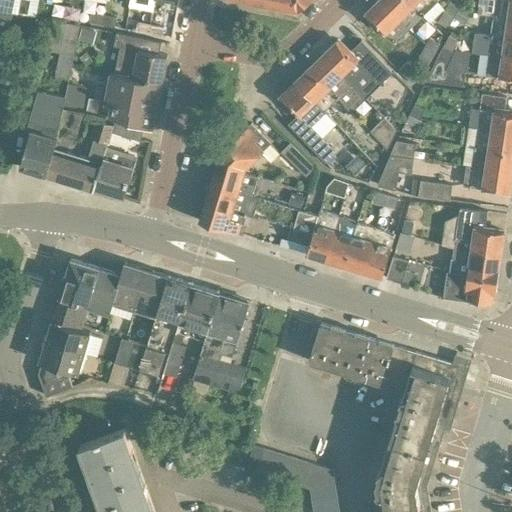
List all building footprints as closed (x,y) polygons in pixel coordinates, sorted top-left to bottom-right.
[(266,0),(266,5),(297,11),(293,0),(266,0)] [(293,0),(297,11),(309,0),(293,0)] [(409,29),(380,0),(377,0),(365,12),(394,42),(409,29)] [(423,15),(408,0),(380,0),(409,29),(423,15)] [(437,1),(435,0),(408,0),(423,15),(437,1)] [(455,18),(462,7),(451,0),(445,11),(455,18)] [(511,0),(489,0),(488,15),(493,16),(511,18),(511,0)] [(462,7),(455,18),(465,25),(471,13),(462,7)] [(0,10),(0,36),(7,38),(12,13),(0,10)] [(455,18),(445,11),(438,22),(448,28),(455,18)] [(89,23),(102,26),(104,16),(91,13),(89,23)] [(104,16),(102,26),(115,28),(117,18),(104,16)] [(511,18),(493,16),(491,35),(511,38),(511,18)] [(55,78),(69,81),(80,26),(50,20),(43,50),(60,54),(55,78)] [(136,32),(149,34),(151,25),(137,23),(136,32)] [(151,25),(149,34),(161,36),(163,28),(151,25)] [(91,43),(94,32),(83,29),(79,40),(91,43)] [(115,74),(161,83),(167,56),(140,50),(142,38),(117,33),(115,46),(121,47),(115,74)] [(511,38),(491,35),(480,33),(477,52),(488,54),(511,57),(511,38)] [(450,36),(444,47),(454,53),(456,49),(460,42),(450,36)] [(423,49),(434,54),(440,44),(429,38),(423,49)] [(337,41),(323,54),(366,99),(392,73),(361,41),(349,53),(337,41)] [(465,73),(446,70),(447,66),(454,53),(444,47),(426,82),(464,87),(465,73)] [(434,54),(423,49),(418,60),(428,66),(434,54)] [(366,99),(323,54),(309,68),(338,98),(352,113),(366,99)] [(511,57),(488,54),(485,74),(511,78),(511,57)] [(408,62),(399,70),(413,84),(421,76),(408,62)] [(338,98),(309,68),(294,82),(324,112),(338,98)] [(110,73),(103,103),(110,104),(108,117),(115,119),(144,128),(152,130),(152,129),(148,128),(151,113),(155,114),(161,83),(115,74),(110,73)] [(324,112),(294,82),(280,95),(298,114),(288,124),(326,163),(338,152),(312,126),(325,113),(324,112)] [(86,113),(87,110),(90,97),(92,89),(69,84),(66,96),(64,108),(86,113)] [(64,108),(66,96),(52,94),(39,91),(27,130),(31,131),(20,166),(50,175),(55,151),(64,108)] [(410,116),(420,121),(432,97),(421,94),(410,116)] [(468,127),(477,128),(511,134),(511,113),(471,107),(468,127)] [(420,121),(410,116),(404,128),(415,131),(420,121)] [(115,119),(113,125),(111,132),(140,141),(144,128),(115,119)] [(111,132),(113,125),(95,121),(90,138),(93,139),(87,161),(55,151),(50,175),(94,189),(103,158),(111,132)] [(220,153),(245,168),(261,152),(270,143),(251,123),(220,153)] [(511,134),(477,128),(474,147),(511,152),(511,134)] [(391,154),(414,158),(416,144),(397,141),(391,154)] [(305,176),(314,168),(290,143),(281,152),(305,176)] [(511,152),(474,147),(471,166),(511,172),(511,152)] [(245,168),(220,153),(211,183),(252,196),(258,176),(244,172),(245,168)] [(414,158),(391,154),(377,185),(396,190),(400,172),(412,174),(414,158)] [(103,158),(94,189),(122,197),(132,166),(103,158)] [(511,180),(511,172),(471,166),(468,186),(510,193),(511,180)] [(334,179),(328,187),(326,191),(345,198),(349,184),(334,179)] [(421,180),(419,196),(451,201),(453,185),(421,180)] [(258,198),(252,196),(211,183),(205,202),(246,215),(252,217),(258,198)] [(271,189),(267,201),(280,204),(283,192),(271,189)] [(383,207),(386,195),(374,192),(371,204),(383,207)] [(386,195),(383,207),(395,210),(398,198),(386,195)] [(246,226),(243,225),(246,215),(205,202),(199,221),(243,235),(246,226)] [(454,250),(501,257),(504,231),(485,228),(487,212),(460,208),(459,215),(446,221),(442,245),(454,248),(454,250)] [(294,230),(312,235),(318,216),(299,211),(294,230)] [(312,235),(306,254),(326,260),(339,217),(320,211),(318,216),(312,235)] [(339,217),(326,260),(344,266),(357,222),(339,217)] [(405,220),(402,231),(412,234),(415,223),(405,220)] [(357,222),(344,266),(363,271),(376,228),(357,222)] [(376,228),(363,271),(382,277),(395,234),(376,228)] [(306,254),(312,235),(294,230),(293,233),(289,232),(285,247),(306,254)] [(401,232),(396,247),(411,252),(416,237),(401,232)] [(161,248),(158,259),(168,261),(171,250),(170,250),(173,240),(163,237),(161,248)] [(501,257),(454,250),(453,259),(469,262),(467,276),(497,281),(501,257)] [(417,275),(405,272),(408,260),(393,256),(387,279),(414,286),(417,275)] [(60,297),(62,298),(89,306),(100,268),(71,259),(60,297)] [(120,274),(112,302),(133,309),(145,269),(124,263),(120,274)] [(100,268),(89,306),(109,312),(112,302),(120,274),(100,268)] [(145,269),(133,309),(156,315),(168,277),(145,269)] [(497,281),(467,276),(448,273),(445,297),(490,303),(492,294),(495,295),(497,281)] [(168,277),(156,316),(146,346),(139,370),(160,377),(162,372),(176,329),(190,283),(168,277)] [(220,293),(190,283),(176,329),(162,372),(177,376),(187,345),(182,344),(186,331),(206,337),(220,293)] [(220,293),(206,337),(193,378),(240,392),(247,366),(231,361),(250,302),(220,293)] [(58,310),(85,318),(89,306),(62,298),(58,310)] [(85,318),(58,310),(54,322),(52,321),(46,341),(85,354),(91,333),(81,330),(85,318)] [(421,511),(417,483),(437,417),(442,419),(459,366),(320,323),(309,361),(405,391),(403,396),(399,398),(396,408),(397,416),(381,468),(377,472),(374,480),(376,490),(379,494),(381,511),(421,511)] [(126,366),(134,342),(122,338),(115,363),(126,366)] [(85,354),(46,342),(40,362),(42,362),(38,374),(46,396),(73,387),(70,378),(72,372),(78,374),(85,354)] [(134,342),(126,366),(139,370),(146,346),(134,342)] [(154,511),(124,429),(79,445),(103,511),(154,511)] [(300,486),(308,462),(253,445),(250,456),(260,459),(256,472),(300,486)] [(310,489),(335,485),(333,470),(308,462),(300,486),(310,489)] [(312,500),(337,497),(335,485),(310,489),(312,500)] [(337,497),(312,500),(313,511),(319,511),(339,509),(337,497)]
